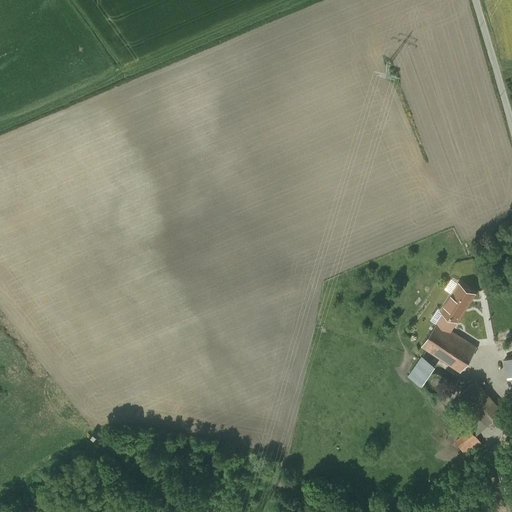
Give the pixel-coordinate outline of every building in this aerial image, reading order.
[(469,300),(454,291),(442,310),(445,312),(438,322),(446,327),(453,317),(457,320),(469,300)] [(438,322),(438,321),(422,345),(461,371),(476,347),(446,327),(438,322)] [(425,380),(425,384),(426,387),(428,390),(432,392),(436,392),(439,391),(442,389),(444,386),(445,382),(444,379),(442,376),(439,373),(436,372),(432,372),(429,374),(426,377),(425,380)] [(502,411),(476,380),(460,394),(473,410),(464,418),(477,433),(487,425),(502,411)] [(466,432),(456,441),(466,454),(481,442),(471,429),(466,432)]
